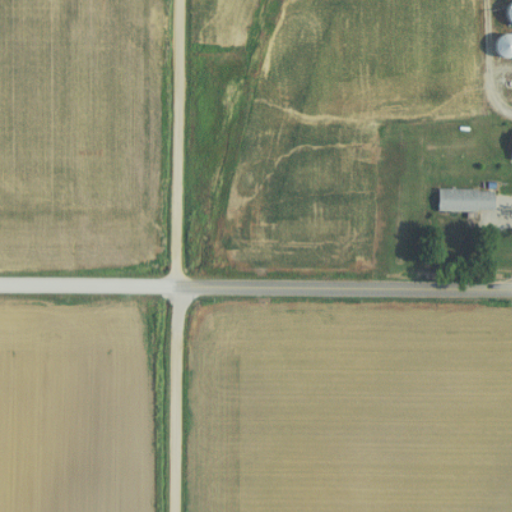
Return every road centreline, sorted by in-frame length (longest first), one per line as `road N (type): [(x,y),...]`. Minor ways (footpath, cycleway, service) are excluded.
road 1 (residential): [(177,511),(181,0)]
road 2 (residential): [(0,284),(511,288)]
